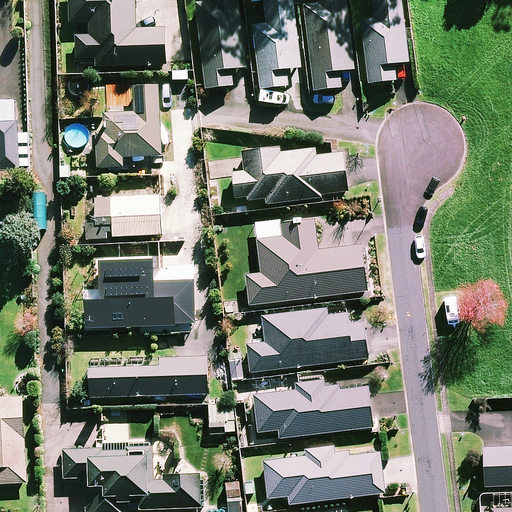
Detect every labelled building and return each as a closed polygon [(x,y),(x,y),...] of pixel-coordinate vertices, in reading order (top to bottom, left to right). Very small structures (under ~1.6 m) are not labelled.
[(163,152),(160,81),(134,82),(135,109),(106,110),(107,134),(97,134),(98,164),(125,163),(124,154),(163,152)] [(0,179),(20,179),(18,120),(15,120),(14,98),(0,98),(0,179)] [(249,194),(249,197),(266,196),(266,199),(322,197),(322,190),(348,189),(347,151),(317,152),(317,145),(244,148),(245,165),(234,166),(235,194),(249,194)] [(73,195),(74,243),(148,241),(148,232),(163,232),(162,193),(73,195)] [(142,279),(142,271),(93,271),(95,369),(129,369),(129,338),(146,338),(145,322),(161,322),(160,278),(142,279)] [(0,480),(28,479),(24,394),(0,395),(0,480)] [(66,473),(80,473),(80,489),(87,489),(86,511),(130,511),(131,507),(201,508),(201,463),(173,463),(173,445),(155,445),(131,445),(131,417),(106,417),(106,427),(98,427),(98,444),(66,444),(66,473)] [(335,449),(334,442),(309,445),(309,452),(265,456),(269,495),(289,493),(290,501),(385,491),(381,445),(335,449)] [(511,443),(485,444),(486,483),(511,482),(511,443)]
